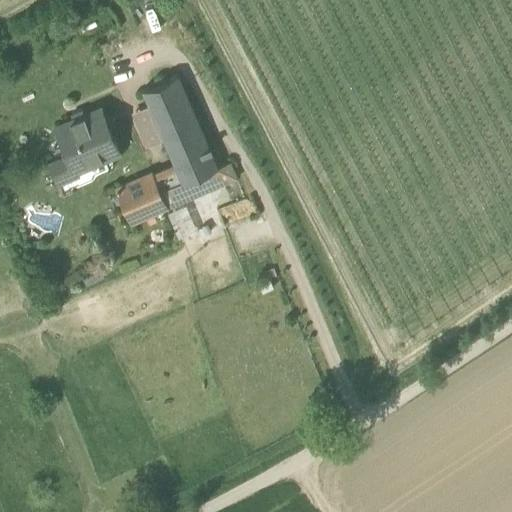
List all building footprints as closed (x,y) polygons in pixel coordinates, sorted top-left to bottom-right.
[(143,90),(174,164),(181,181),(216,166),(212,157),(178,75),(143,90)] [(102,108),(79,117),(97,162),(102,160),(124,151),(122,147),(118,148),(102,108)] [(83,167),(97,162),(79,117),(56,127),(67,154),(49,162),(62,194),(80,186),(74,171),(83,167)] [(228,150),(212,157),(216,166),(223,184),(239,177),(228,150)] [(170,186),(181,181),(174,164),(153,172),(160,190),(170,186)] [(181,181),(170,186),(177,203),(223,184),(216,166),(181,181)] [(74,171),(80,186),(89,183),(83,167),(74,171)] [(128,222),(167,207),(160,190),(153,172),(114,188),(128,222)] [(167,207),(177,203),(170,186),(160,190),(167,207)] [(196,198),(168,209),(180,238),(208,227),(196,198)]
